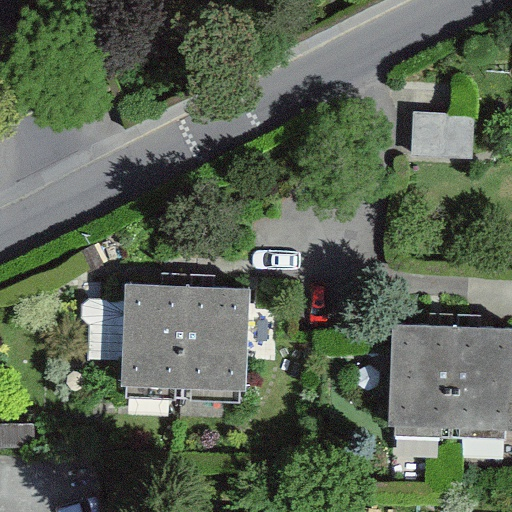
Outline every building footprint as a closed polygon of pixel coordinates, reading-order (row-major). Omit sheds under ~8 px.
[(481,121),(422,117),(420,157),(478,160),(481,121)] [(124,378),(192,381),(197,280),(130,277),(124,378)] [(255,283),(197,280),(192,381),(250,384),(255,283)] [(396,406),(458,408),(461,307),(399,305),(396,406)] [(511,308),(461,307),(458,408),(511,409),(511,308)]
